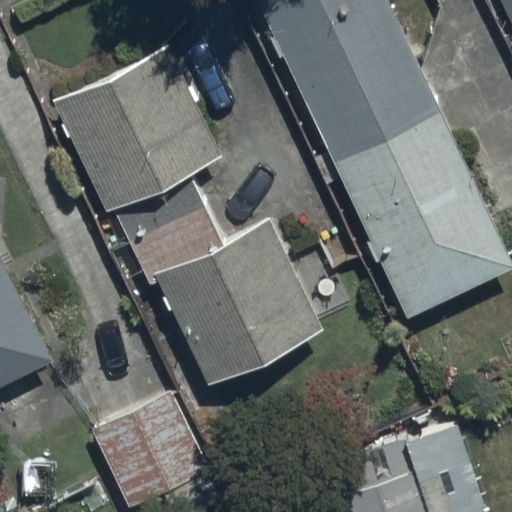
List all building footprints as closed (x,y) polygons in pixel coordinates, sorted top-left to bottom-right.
[(499,253),(382,0),(262,0),(400,298),(499,253)] [(511,20),(511,0),(499,0),(509,22),(511,20)] [(105,199),(107,198),(142,272),(157,265),(206,372),(315,322),(266,215),(221,236),(187,162),(214,150),(164,43),(56,93),(105,199)] [(0,363),(37,343),(0,273),(0,363)] [(198,468),(165,392),(97,423),(130,498),(198,468)] [(416,511),(401,467),(335,491),(342,511),(416,511)]
